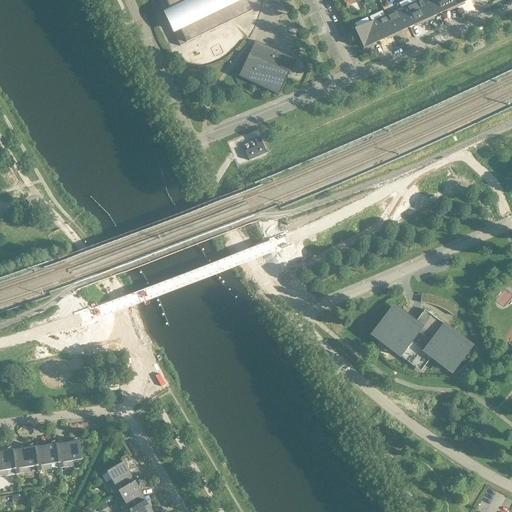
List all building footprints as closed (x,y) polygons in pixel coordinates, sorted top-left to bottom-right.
[(157,0),(179,46),(252,11),(246,0),(157,0)] [(440,13),(433,0),(420,0),(416,2),(425,22),(431,19),(430,18),(440,13)] [(456,8),(452,0),(433,0),(440,13),(450,9),(450,10),(456,8)] [(359,2),(352,5),(355,12),(363,9),(359,2)] [(425,22),(416,2),(401,9),(409,27),(419,23),(420,24),(425,22)] [(409,27),(401,9),(386,16),(395,36),(400,33),(400,32),(409,27)] [(395,36),(386,16),(370,23),(379,41),(389,37),(389,38),(395,36)] [(379,41),(370,23),(355,30),(361,43),(360,43),(363,50),(370,47),(369,46),(379,41)] [(297,63),(257,44),(241,80),(280,99),(297,63)] [(249,161),(266,153),(260,138),(254,140),(257,147),(245,152),(249,161)] [(425,295),(421,294),(421,303),(424,303),(427,304),(429,304),(430,304),(432,305),(435,306),(438,307),(441,308),(443,310),(446,311),(448,313),(451,314),(453,316),(459,309),(456,307),(453,305),(450,304),(447,302),(444,301),(441,299),(438,298),(435,297),(432,296),(428,295),(425,295)] [(394,306),(371,335),(381,343),(399,357),(400,356),(408,363),(419,348),(411,342),(418,333),(430,342),(423,352),(441,366),(442,366),(452,373),(472,346),(424,310),(417,320),(417,321),(416,323),(394,306)] [(66,449),(58,450),(57,450),(59,463),(60,469),(73,467),(72,461),(81,460),(79,441),(77,441),(76,438),(71,441),(71,442),(65,443),(66,449)] [(44,452),(36,453),(35,453),(37,466),(38,472),(51,470),(50,464),(59,463),(57,450),(58,450),(57,444),(55,444),(54,441),(49,444),(49,445),(43,446),(44,452)] [(22,455),(14,456),(13,456),(15,469),(16,475),(29,473),(28,467),(37,466),(35,453),(36,453),(35,447),(33,447),(32,444),(27,447),(27,448),(21,449),(22,455)] [(0,457),(0,458),(0,457),(0,476),(7,476),(6,470),(15,469),(13,456),(14,456),(13,450),(11,450),(10,447),(5,450),(5,451),(0,451),(0,457)] [(114,495),(118,492),(129,485),(125,477),(130,474),(127,470),(128,469),(127,463),(124,464),(123,462),(107,472),(111,480),(107,483),(114,495)] [(134,482),(129,485),(118,492),(123,500),(118,502),(123,511),(127,511),(130,511),(129,511),(141,504),(136,496),(141,493),(139,489),(139,488),(138,482),(136,484),(134,482)] [(83,504),(86,510),(92,506),(89,500),(83,504)] [(104,500),(95,506),(98,511),(108,506),(104,500)] [(146,501),(141,504),(129,511),(130,511),(152,511),(150,508),(151,507),(149,501),(147,503),(146,501)]
